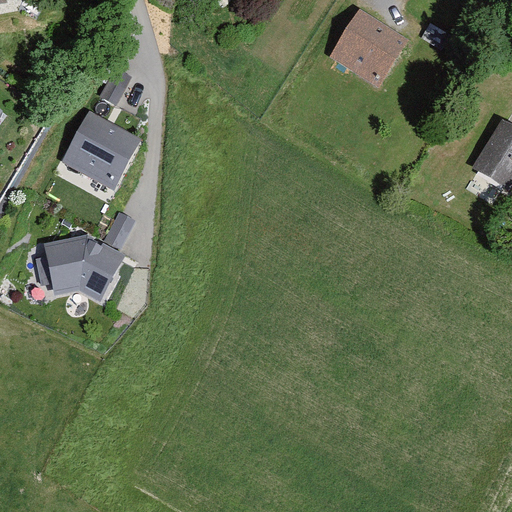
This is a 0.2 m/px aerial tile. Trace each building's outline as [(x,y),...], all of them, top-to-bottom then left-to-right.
[(0,0),(0,19),(12,18),(10,0),(0,0)] [(415,43),(362,10),(329,63),(382,96),(415,43)] [(457,38),(433,23),(420,44),(445,59),(457,38)] [(141,143),(89,114),(62,165),(114,193),(141,143)] [(511,130),(497,123),(469,178),(511,200),(511,130)] [(120,246),(133,220),(119,212),(105,239),(120,246)] [(88,239),(46,247),(48,259),(37,261),(42,287),(52,285),(55,298),(80,293),(101,305),(126,260),(88,239)]
